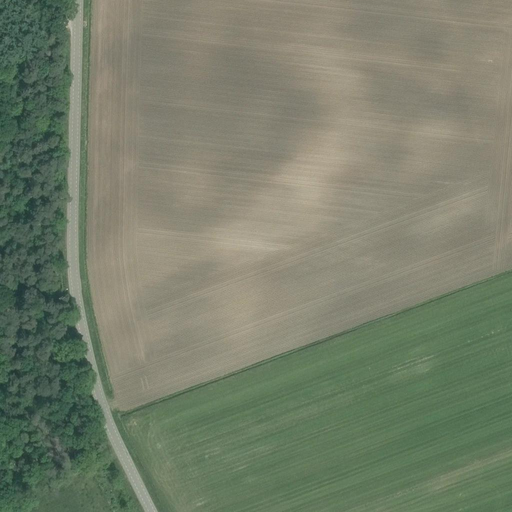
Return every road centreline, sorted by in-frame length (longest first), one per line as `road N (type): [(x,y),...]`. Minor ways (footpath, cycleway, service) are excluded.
road 1 (tertiary): [(152,511),(104,411),(76,298),(78,0)]
road 2 (track): [(77,18),(59,31),(0,160)]
